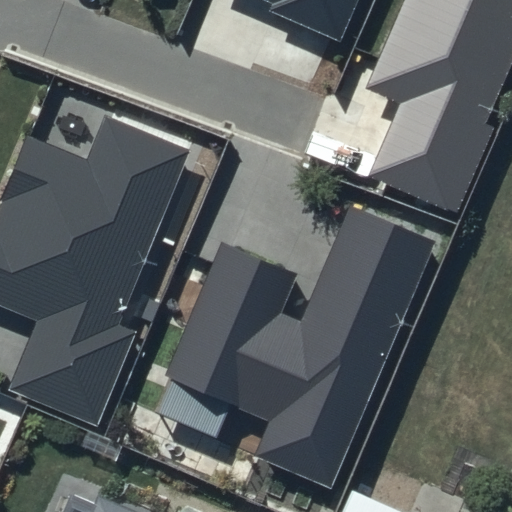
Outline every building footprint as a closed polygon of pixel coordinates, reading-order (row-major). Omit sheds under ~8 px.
[(356,0),(266,0),(272,2),(269,11),(339,41),(356,0)] [(511,0),(404,0),(366,88),(400,102),(368,177),(456,215),(494,127),(483,123),(511,55),(511,0)] [(191,150),(105,115),(86,160),(25,134),(0,194),(0,305),(37,321),(9,388),(96,424),(135,333),(118,325),(191,150)] [(331,486),(434,242),(350,207),(302,321),(281,312),(298,272),(223,241),(166,377),(269,420),(255,454),(331,486)] [(511,511),(511,490),(487,479),(471,511),(511,511)] [(134,511),(99,497),(92,511),(134,511)]
